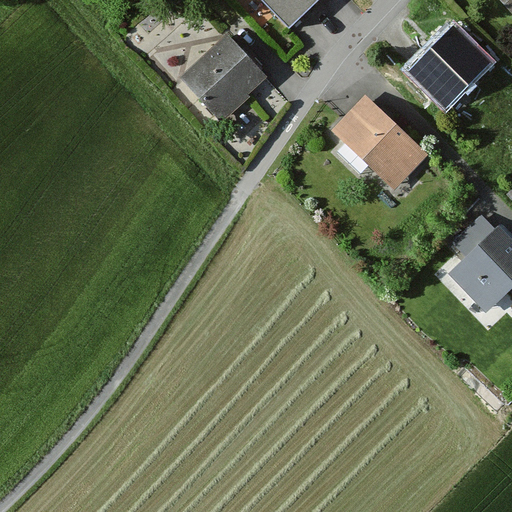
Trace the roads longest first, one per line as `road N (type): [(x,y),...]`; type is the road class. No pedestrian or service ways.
road 1 (track): [(0,506),(110,387),(243,189)]
road 2 (residential): [(243,189),(335,56),(391,0)]
